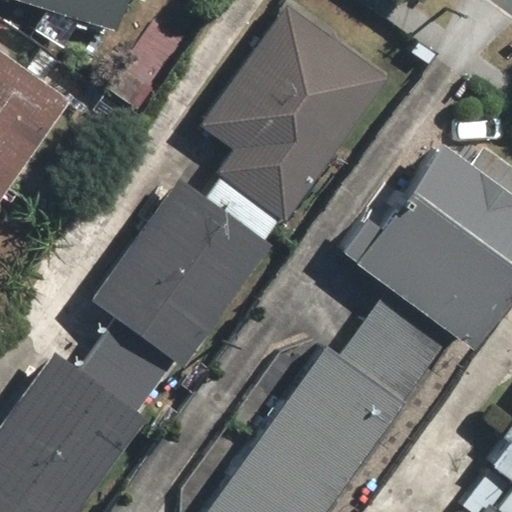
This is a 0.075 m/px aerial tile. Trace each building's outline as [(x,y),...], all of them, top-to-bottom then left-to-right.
[(114,0),(23,0),(108,25),(114,0)] [(218,147),(203,168),(215,177),(274,217),(381,63),(289,0),(279,0),(191,128),(218,147)] [(0,167),(52,92),(0,56),(0,167)] [(511,200),(418,133),(333,253),(460,344),(511,270),(511,200)] [(204,193),(168,169),(80,296),(173,361),(274,217),(215,177),(204,193)] [(311,511),(428,352),(352,296),(194,511),(311,511)] [(0,511),(65,511),(159,381),(93,334),(69,367),(41,347),(0,405),(0,511)] [(504,487),(487,510),(489,511),(511,511),(511,402),(468,461),(504,487)]
